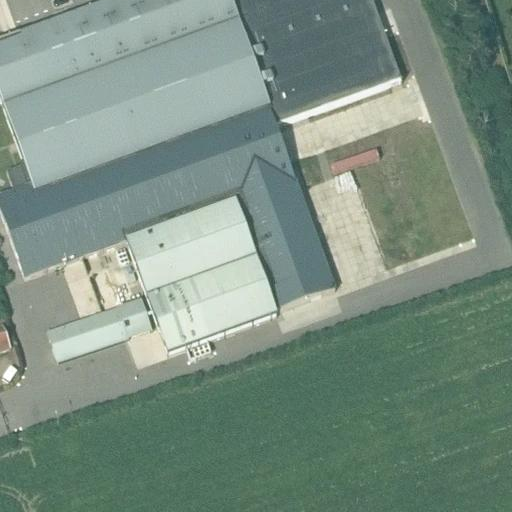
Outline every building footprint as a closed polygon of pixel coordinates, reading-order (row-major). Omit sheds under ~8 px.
[(266,103),(229,0),(132,0),(0,48),(0,103),(23,168),(6,174),(13,194),(0,198),(0,215),(25,282),(43,276),(126,246),(167,359),(277,319),(275,316),(335,294),(275,130),(266,103)] [(369,0),(229,0),(266,103),(275,130),(400,84),(369,0)] [(344,172),(379,162),(376,152),(329,165),(333,179),(307,187),(314,213),(353,202),(344,172)] [(58,366),(152,334),(141,303),(47,334),(58,366)] [(2,329),(0,329),(0,355),(11,351),(2,329)]
